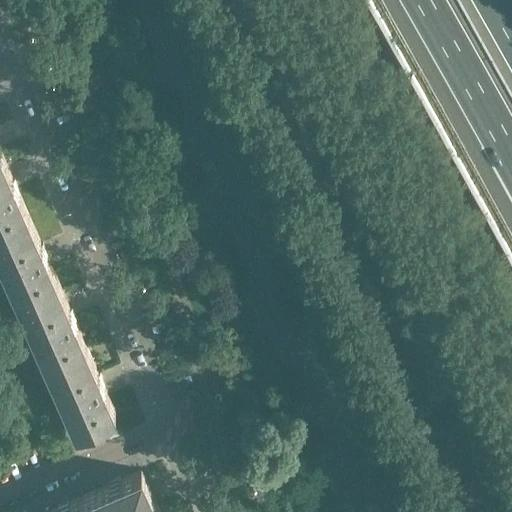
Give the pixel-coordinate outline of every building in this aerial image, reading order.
[(0,228),(29,216),(17,189),(18,188),(14,178),(13,179),(0,151),(0,228)] [(58,281),(45,253),(46,253),(42,243),(41,243),(29,216),(0,228),(0,256),(18,298),(58,281)] [(86,346),(74,318),(75,318),(71,308),(70,309),(58,281),(18,298),(47,363),(86,346)] [(115,411),(102,383),(104,382),(99,373),(98,373),(86,346),(47,363),(76,428),(115,411)] [(136,511),(156,503),(149,488),(141,470),(120,479),(119,478),(110,482),(110,484),(97,490),(106,511),(136,511)] [(106,511),(97,490),(68,502),(68,501),(58,505),(58,506),(45,511),(106,511)] [(159,511),(156,503),(136,511),(159,511)]
